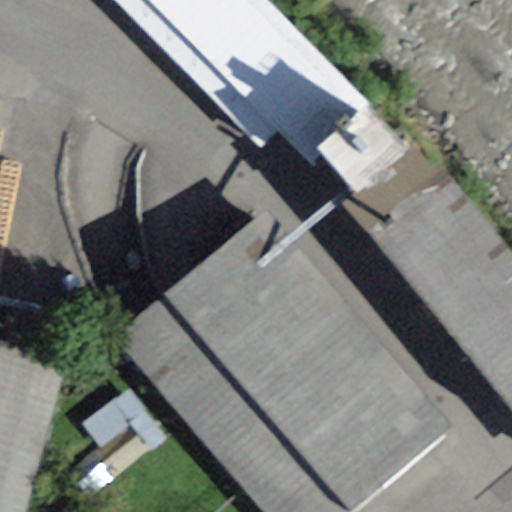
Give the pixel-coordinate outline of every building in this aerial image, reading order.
[(322,86),(236,0),(146,0),(277,134),(327,85),(322,86)] [(323,164),(354,200),(398,162),(367,126),(323,164)] [(511,273),(437,181),(374,233),(511,403),(511,273)] [(260,222),(118,344),(263,511),(354,511),(442,434),(260,222)] [(0,450),(23,358),(0,352),(0,450)]
